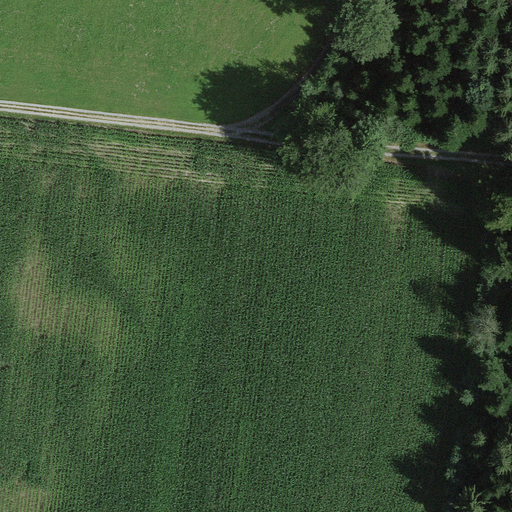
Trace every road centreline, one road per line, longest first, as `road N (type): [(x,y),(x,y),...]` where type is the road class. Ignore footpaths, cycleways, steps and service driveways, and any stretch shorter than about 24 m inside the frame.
road 1 (track): [(511,162),(233,135)]
road 2 (track): [(233,135),(0,108)]
road 3 (track): [(342,0),(330,36),(279,102),(233,135)]
